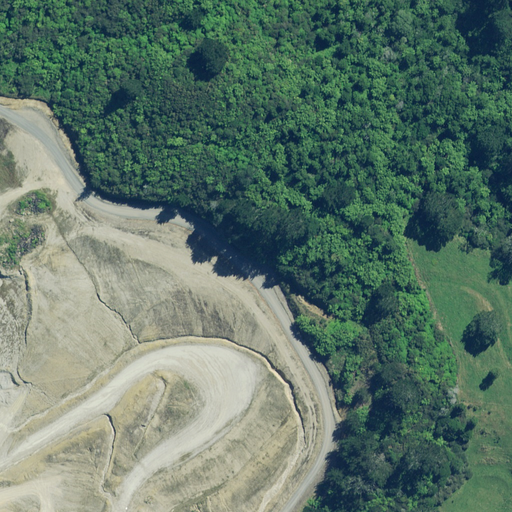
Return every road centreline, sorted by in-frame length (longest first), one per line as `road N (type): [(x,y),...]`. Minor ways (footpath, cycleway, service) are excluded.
road 1 (track): [(0,109),(31,126),(74,188),(97,206),(180,217),(261,281),(321,384),(327,410),(328,441),(285,511)]
road 2 (track): [(0,463),(138,367),(185,355),(222,383),(219,419),(141,476),(119,511)]
